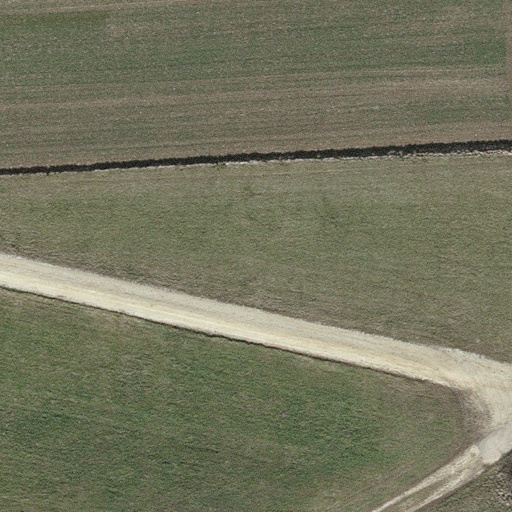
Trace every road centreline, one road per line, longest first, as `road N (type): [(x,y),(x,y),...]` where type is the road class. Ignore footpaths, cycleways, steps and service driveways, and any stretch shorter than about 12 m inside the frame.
road 1 (track): [(0,255),(511,375)]
road 2 (track): [(511,423),(374,511)]
